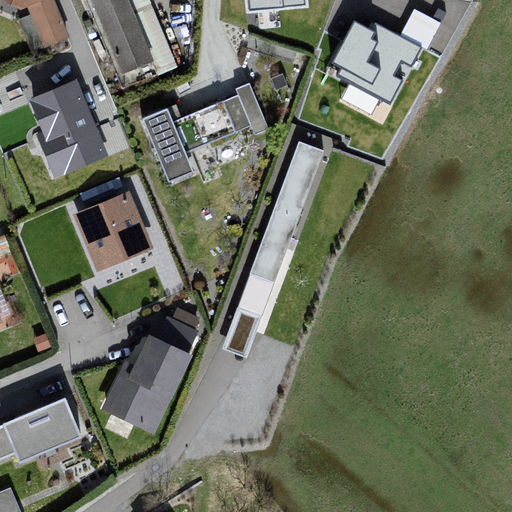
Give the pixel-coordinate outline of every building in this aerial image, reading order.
[(51,0),(0,0),(0,15),(13,10),(35,59),(71,47),(51,0)] [(147,0),(92,0),(123,85),(175,66),(147,0)] [(246,0),(247,12),(307,5),(305,0),(246,0)] [(416,4),(403,31),(430,44),(443,18),(416,4)] [(368,29),(354,22),(333,62),(342,67),(337,76),(390,104),(403,80),(393,75),(401,61),(411,66),(422,46),(373,20),(368,29)] [(82,85),(32,103),(58,184),(108,164),(82,85)] [(176,110),(151,120),(175,189),(202,179),(194,155),(255,132),(261,140),(273,135),(253,87),(239,93),(241,101),(183,124),(176,110)] [(322,150),(299,142),(225,346),(248,354),(322,150)] [(83,190),(90,206),(107,198),(107,197),(128,188),(122,174),(83,190)] [(135,194),(77,216),(99,278),(157,255),(135,194)] [(0,270),(0,334),(9,330),(0,305),(0,275),(2,275),(0,270)] [(219,324),(230,326),(237,294),(226,292),(219,324)] [(137,329),(100,407),(163,438),(210,335),(173,317),(162,340),(137,329)] [(74,400),(0,430),(0,468),(24,458),(28,468),(90,443),(74,400)]
